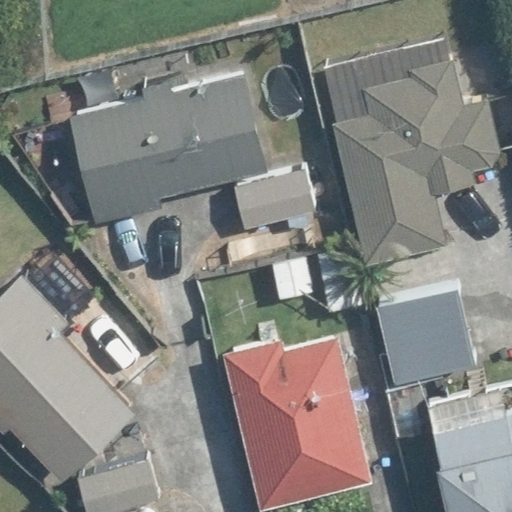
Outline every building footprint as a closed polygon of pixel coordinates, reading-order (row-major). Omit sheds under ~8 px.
[(462,27),(328,55),(371,253),(454,235),(442,182),(485,173),(481,155),(508,149),(494,82),(475,86),(462,27)] [(237,169),(278,160),(255,59),(78,99),(104,214),(171,199),(168,185),(237,169)] [(313,157),(238,174),(248,220),(323,203),(313,157)] [(320,244),(328,281),(333,302),(370,293),(356,236),(320,244)] [(71,316),(77,310),(31,260),(0,288),(0,393),(69,468),(146,398),(71,316)] [(469,279),(382,296),(404,409),(431,404),(451,511),(511,511),(511,375),(488,380),(469,279)] [(292,335),(290,324),(234,336),(266,489),(378,465),(348,323),(292,335)] [(85,469),(97,511),(164,492),(152,450),(85,469)]
